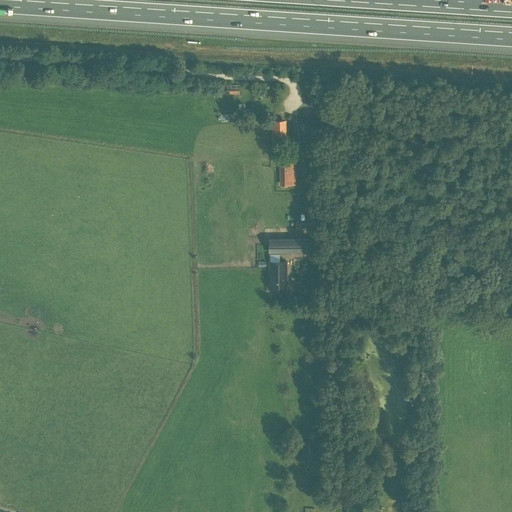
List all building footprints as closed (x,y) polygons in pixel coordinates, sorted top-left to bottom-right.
[(227,95),(238,95),(238,84),(226,84),(227,95)] [(273,144),(284,144),(284,120),(273,120),(273,144)] [(280,183),(294,183),(294,163),(280,163),(280,183)] [(310,238),(269,239),(269,251),(310,251),(310,238)] [(286,261),(269,261),(270,288),(286,288),(286,261)] [(311,468),(323,468),(322,438),(318,438),(318,442),(317,442),(317,451),(310,452),(311,468)]
